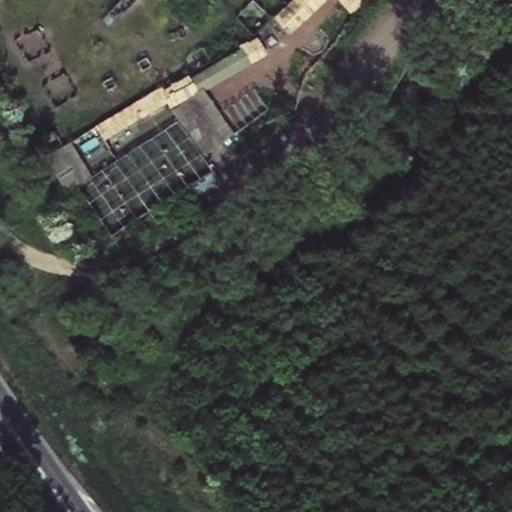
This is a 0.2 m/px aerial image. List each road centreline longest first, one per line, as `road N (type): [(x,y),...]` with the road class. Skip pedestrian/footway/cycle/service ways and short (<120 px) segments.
road 1 (track): [(0,232),(22,255),(63,267),(99,269),(157,250),(223,212),(295,150),(425,0)]
road 2 (unknown): [(214,511),(173,456),(50,335),(0,253)]
road 3 (trunk): [(80,511),(0,393)]
